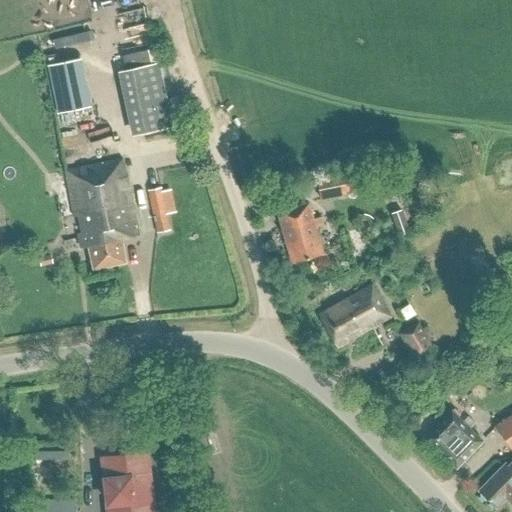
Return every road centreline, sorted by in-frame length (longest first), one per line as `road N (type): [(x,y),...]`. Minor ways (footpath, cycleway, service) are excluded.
road 1 (unclassified): [(177,30),(258,271),(264,352)]
road 2 (tertiary): [(264,352),(179,342),(0,365)]
road 3 (tertiary): [(448,511),(340,403),(264,352)]
